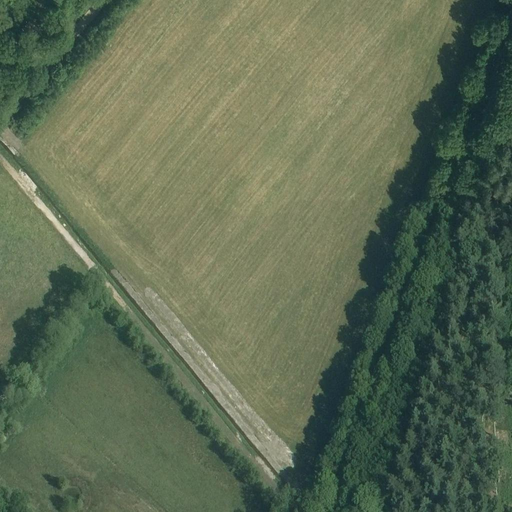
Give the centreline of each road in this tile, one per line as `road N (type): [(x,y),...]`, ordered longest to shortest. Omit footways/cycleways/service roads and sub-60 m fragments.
road 1 (tertiary): [(334,511),(511,25)]
road 2 (track): [(0,122),(103,0)]
